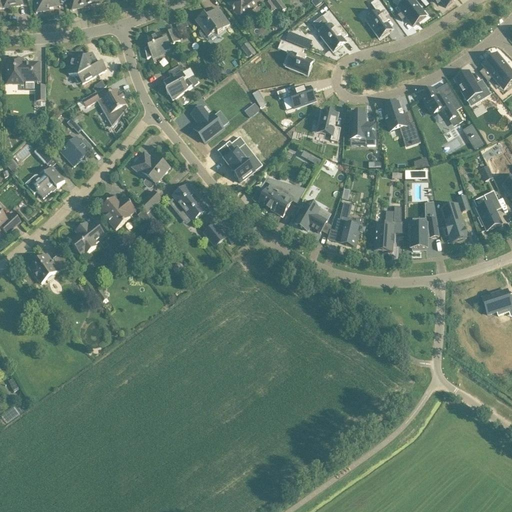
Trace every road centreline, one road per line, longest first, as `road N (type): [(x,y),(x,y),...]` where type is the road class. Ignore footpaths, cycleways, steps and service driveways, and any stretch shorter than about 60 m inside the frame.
road 1 (unclassified): [(494,35),(426,82),(353,99),(338,87),(341,63),(412,38),(475,0)]
road 2 (residential): [(154,115),(0,267)]
road 3 (unclassified): [(511,432),(437,379),(442,279)]
road 4 (residential): [(273,245),(238,216),(154,115)]
road 5 (unclassified): [(442,279),(335,275),(273,245)]
road 6 (residential): [(0,40),(122,29)]
